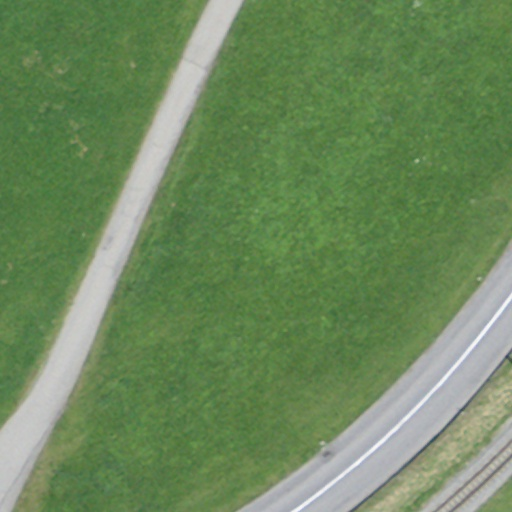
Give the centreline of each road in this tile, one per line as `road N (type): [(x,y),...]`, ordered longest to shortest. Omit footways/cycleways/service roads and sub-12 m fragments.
road 1 (unclassified): [(227,0),(69,356),(0,472)]
road 2 (primary): [(511,295),(398,426),(292,511)]
